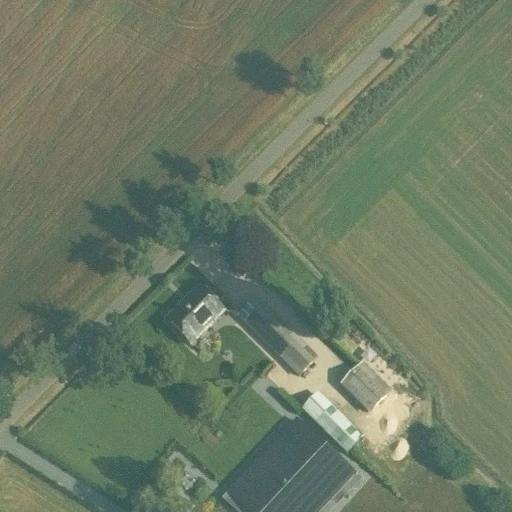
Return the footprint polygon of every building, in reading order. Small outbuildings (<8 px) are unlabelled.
[(193,347),(227,314),(201,288),(168,321),(193,347)] [(299,379),(318,360),(256,299),(237,318),(299,379)] [(392,393),(362,366),(341,387),(384,430),(417,397),(401,383),(392,393)] [(348,455),(363,439),(317,395),(301,411),(348,455)] [(296,420),(226,496),(242,511),(323,511),(356,476),(296,420)]
